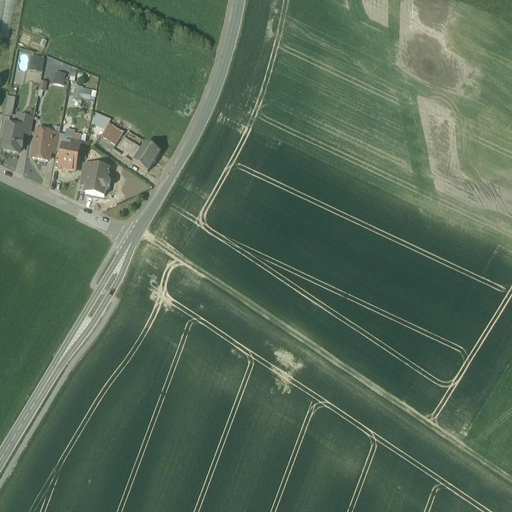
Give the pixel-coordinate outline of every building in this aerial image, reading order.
[(46,62),(33,59),(30,74),(43,76),(46,62)] [(67,79),(57,76),(55,87),(65,89),(67,79)] [(92,94),(77,89),(74,100),(89,105),(92,94)] [(14,118),(18,98),(9,96),(5,116),(14,118)] [(108,114),(114,102),(108,99),(103,112),(108,114)] [(34,119),(25,117),(23,127),(24,127),(23,133),(31,135),(34,119)] [(123,134),(109,126),(101,138),(116,147),(123,134)] [(22,130),(7,127),(3,151),(19,154),(20,149),(21,149),(23,142),(21,142),(22,135),(21,135),(22,130)] [(46,129),(39,128),(37,132),(32,159),(48,162),(50,153),(49,153),(52,142),(53,136),(47,134),(46,129)] [(75,132),(66,130),(65,136),(64,143),(72,145),(74,135),(75,132)] [(146,144),(129,133),(124,140),(141,151),(146,144)] [(65,136),(59,135),(59,137),(58,143),(56,153),(62,154),(64,143),(65,136)] [(79,136),(77,135),(77,136),(74,135),(73,145),(80,146),(82,137),(79,136)] [(58,143),(52,142),(49,153),(50,153),(56,154),(56,153),(58,143)] [(71,148),(64,147),(64,143),(62,154),(59,170),(75,173),(80,146),(73,145),(72,145),(71,148)] [(160,154),(146,144),(141,151),(133,164),(147,173),(160,154)] [(91,166),(84,165),(81,181),(87,182),(90,169),(91,169),(91,168),(91,166)] [(108,172),(91,169),(91,168),(91,169),(90,169),(87,182),(85,194),(104,197),(105,190),(106,190),(109,188),(110,185),(108,182),(107,181),(108,174),(109,174),(108,173),(108,172)]
